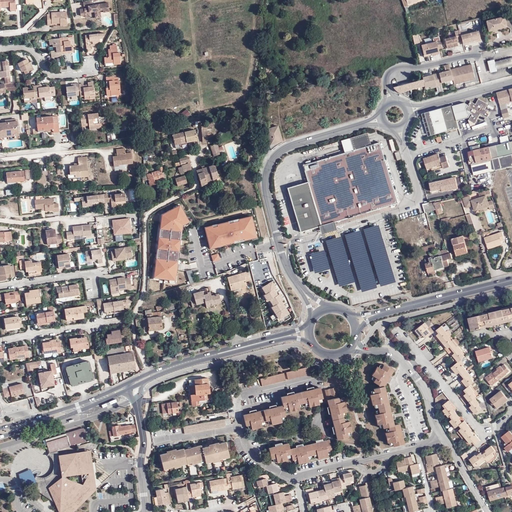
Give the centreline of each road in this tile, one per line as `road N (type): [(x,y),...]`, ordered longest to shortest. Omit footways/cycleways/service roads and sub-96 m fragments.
road 1 (residential): [(299,286),(283,260),(267,168),(284,148),(365,123)]
road 2 (primary): [(379,312),(511,279)]
road 3 (primary): [(0,436),(126,390)]
road 4 (primary): [(158,371),(281,337)]
road 5 (residential): [(0,343),(125,320)]
road 6 (primary): [(118,387),(0,428)]
